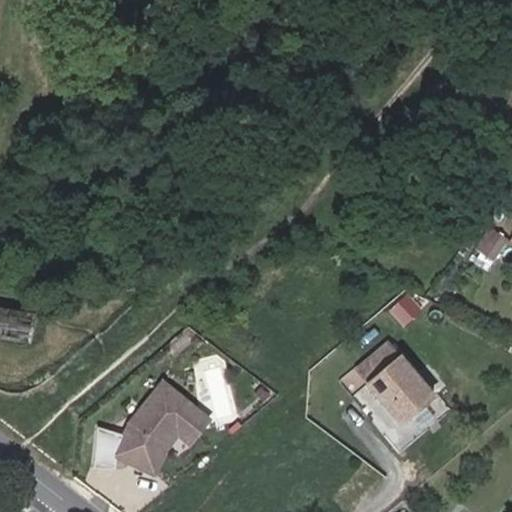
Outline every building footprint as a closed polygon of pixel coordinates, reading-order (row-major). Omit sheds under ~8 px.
[(511,199),(508,196),(488,220),(499,229),(511,211),(511,199)] [(487,278),(509,245),(495,236),(473,269),(487,278)] [(0,306),(0,337),(23,342),(30,312),(0,306)] [(362,373),(388,404),(396,399),(410,417),(402,423),(384,435),(397,452),(424,431),(448,413),(394,348),(362,373)] [(128,431),(101,422),(97,462),(118,464),(120,451),(158,467),(168,447),(181,430),(193,439),(211,417),(200,407),(166,380),(134,420),(128,431)] [(396,399),(388,404),(402,423),(410,417),(396,399)]
